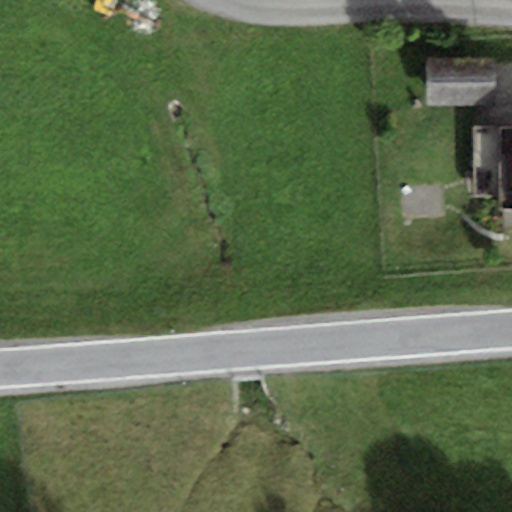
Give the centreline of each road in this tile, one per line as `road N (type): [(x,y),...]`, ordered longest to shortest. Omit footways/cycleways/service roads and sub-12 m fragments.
road 1 (tertiary): [(0,368),(511,331)]
road 2 (track): [(511,22),(273,18),(218,0)]
